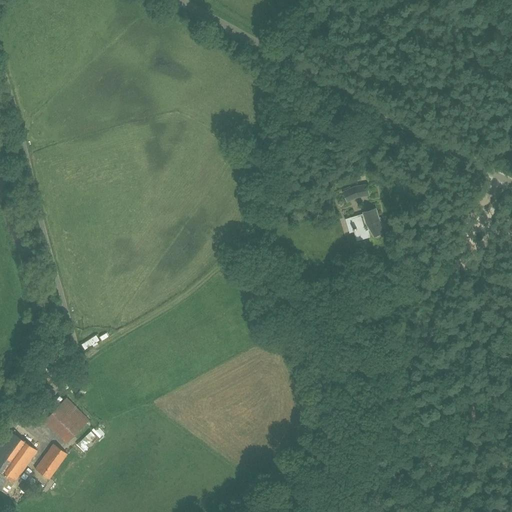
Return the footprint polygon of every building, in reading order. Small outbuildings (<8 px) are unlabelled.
[(343,192),(348,203),(358,198),(353,187),(343,192)] [(377,210),(372,211),(371,209),(363,212),(364,216),(352,220),(355,228),(353,228),(354,230),(355,229),(358,239),(367,236),(368,237),(368,236),(366,230),(370,229),(374,237),(387,230),(382,222),(381,217),(379,217),(377,210)] [(83,342),(86,349),(101,343),(98,336),(83,342)] [(66,397),(43,420),(66,443),(89,420),(66,397)] [(85,452),(100,438),(93,430),(77,444),(85,452)] [(37,451),(10,431),(0,444),(0,489),(6,494),(37,451)] [(35,469),(49,479),(67,454),(53,444),(35,469)] [(27,494),(33,485),(25,480),(19,489),(27,494)]
